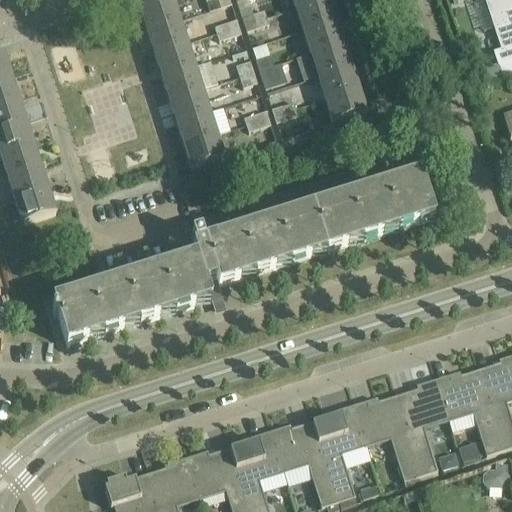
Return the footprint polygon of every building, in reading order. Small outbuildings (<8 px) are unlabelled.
[(204,0),(209,15),(231,9),(231,8),(228,0),(204,0)] [(328,0),(291,0),(295,12),(328,1),(328,0)] [(485,3),(473,6),(483,34),(494,31),(502,53),(494,56),(498,67),(511,62),(511,0),(489,0),(485,2),(485,3)] [(179,24),(172,2),(172,1),(139,12),(146,35),(179,24)] [(328,1),(295,12),(303,35),(336,25),(336,24),(328,1)] [(252,18),(257,32),(268,29),(263,14),(252,18)] [(245,36),(257,32),(252,18),(241,22),(245,36)] [(187,47),(179,24),(146,35),(154,58),(187,47)] [(216,38),(238,31),(236,24),(214,31),(216,38)] [(310,58),(343,47),(336,25),(303,35),(310,58)] [(218,45),(240,38),(241,38),(238,31),(216,38),(218,45)] [(194,70),(187,47),(154,58),(161,81),(194,70)] [(343,47),(310,58),(317,80),(350,69),(343,47)] [(0,82),(11,79),(3,56),(0,57),(0,82)] [(258,75),(273,70),(269,59),(255,64),(258,75)] [(239,81),(253,77),(249,65),(235,70),(239,81)] [(273,70),(258,75),(262,86),(265,94),(287,87),(280,68),(273,70)] [(350,69),(317,80),(325,103),(358,93),(350,69)] [(169,104),(202,93),(194,70),(161,81),(169,104)] [(242,92),(256,88),(257,87),(253,77),(239,81),(242,92)] [(0,107),(18,102),(18,101),(11,79),(0,82),(0,107)] [(209,116),(202,93),(169,104),(176,127),(209,116)] [(358,93),(325,103),(333,127),(366,116),(358,93)] [(0,133),(25,125),(18,102),(0,107),(0,133)] [(282,110),(287,123),(297,120),(293,106),(282,110)] [(275,127),(287,123),(282,110),(270,113),(275,127)] [(246,130),(268,123),(266,115),(243,122),(246,130)] [(217,139),(209,116),(176,127),(183,150),(217,139)] [(511,117),(503,120),(510,139),(508,140),(510,145),(511,145),(511,146),(511,117)] [(248,137),(269,130),(270,129),(268,123),(246,130),(248,137)] [(0,158),(33,148),(25,125),(0,133),(0,158)] [(224,162),(217,139),(183,150),(191,173),(224,162)] [(0,159),(7,182),(40,171),(33,148),(0,158),(0,159)] [(15,205),(48,194),(40,171),(7,182),(15,205)] [(434,222),(428,204),(420,178),(204,246),(201,237),(191,240),(194,249),(193,250),(196,260),(53,305),(55,312),(52,313),(54,319),(57,318),(67,349),(211,304),(214,313),(223,310),(216,290),(434,222)] [(22,228),(55,217),(48,194),(15,205),(22,228)] [(499,369),(478,376),(502,455),(511,451),(511,428),(505,407),(511,405),(511,360),(498,365),(499,369)] [(451,379),(435,385),(448,426),(473,418),(486,460),(502,455),(478,376),(451,384),(450,381),(452,380),(451,379)] [(417,394),(395,401),(419,481),(436,475),(423,434),(448,426),(435,385),(416,391),(417,394)] [(369,405),(352,411),(366,452),(391,444),(404,486),(419,481),(395,401),(368,410),(367,407),(369,406),(369,405)] [(345,473),(369,466),(366,452),(352,411),(336,416),(338,416),(339,419),(312,427),(337,506),(354,501),(345,473)] [(289,430),(270,437),(283,478),(309,469),(322,511),(337,506),(312,427),(290,434),(289,430)] [(257,445),(230,453),(248,511),(266,511),(258,485),(283,478),(270,437),(254,442),(256,442),(257,445)] [(456,451),(461,469),(481,464),(476,445),(456,451)] [(231,511),(248,511),(230,453),(208,460),(207,456),(188,463),(201,504),(226,495),(231,511)] [(454,457),(438,462),(442,474),(458,469),(454,457)] [(148,479),(158,511),(176,511),(201,504),(188,463),(171,467),(172,468),(174,468),(175,471),(148,479)] [(503,475),(487,474),(483,479),(483,486),(487,491),(503,492),(508,487),(508,480),(503,475)] [(107,492),(104,493),(110,511),(111,511),(113,511),(158,511),(148,479),(126,486),(124,482),(106,488),(107,492)]
